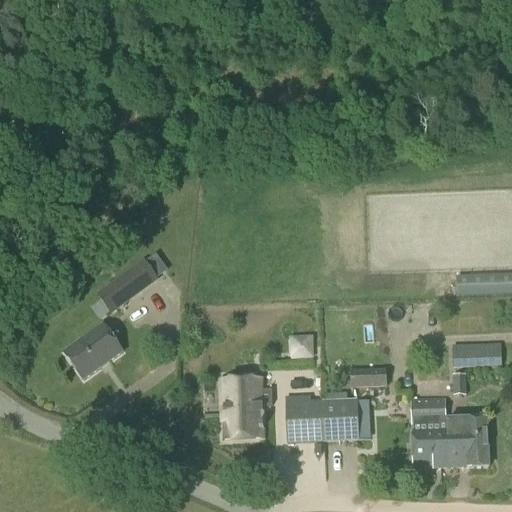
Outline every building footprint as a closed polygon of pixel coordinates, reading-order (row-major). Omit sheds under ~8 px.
[(111,317),(159,282),(143,262),(96,296),(111,317)] [(511,296),(511,276),(456,279),(456,298),(511,296)] [(86,382),(124,354),(105,328),(67,355),(86,382)] [(290,361),(314,360),(313,336),(289,338),(290,361)] [(452,371),(501,369),(501,346),(452,348),(452,371)] [(351,391),(387,389),(386,371),(350,372),(351,391)] [(453,377),(452,396),(465,397),(466,377),(453,377)] [(262,393),(261,384),(221,385),(222,420),(233,420),(234,441),(262,440),(262,432),(263,432),(262,426),(261,414),(262,414),(262,408),(272,408),(271,393),(262,393)] [(286,446),(358,443),(356,403),(285,406),(286,446)] [(448,424),(447,404),(413,405),(415,472),(490,470),(488,423),(448,424)]
